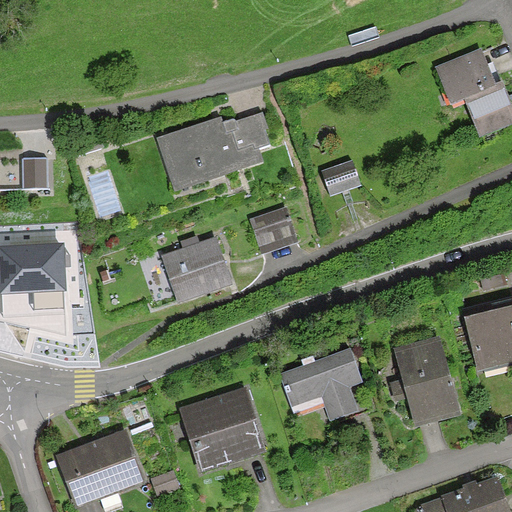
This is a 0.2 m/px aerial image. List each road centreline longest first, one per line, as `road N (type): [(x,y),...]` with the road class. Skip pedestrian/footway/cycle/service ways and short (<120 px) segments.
road 1 (residential): [(0,123),(187,96),(449,20),(488,0)]
road 2 (tertiary): [(36,382),(85,385),(149,371),(313,304),(511,242)]
road 3 (residential): [(511,451),(319,511)]
